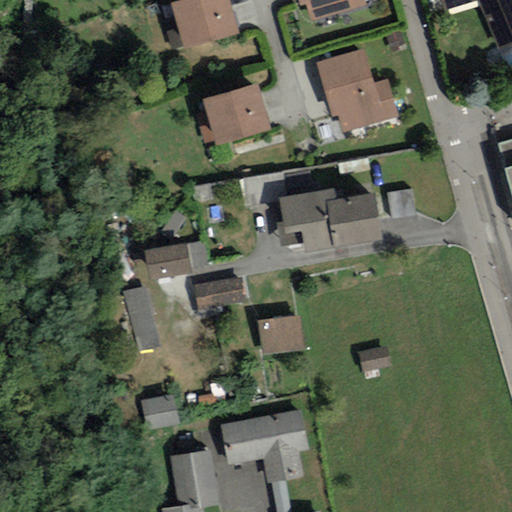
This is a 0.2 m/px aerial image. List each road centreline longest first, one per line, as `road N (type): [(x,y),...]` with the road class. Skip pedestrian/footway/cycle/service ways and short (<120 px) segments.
road 1 (residential): [(511,356),(443,120)]
road 2 (residential): [(443,120),(408,0)]
